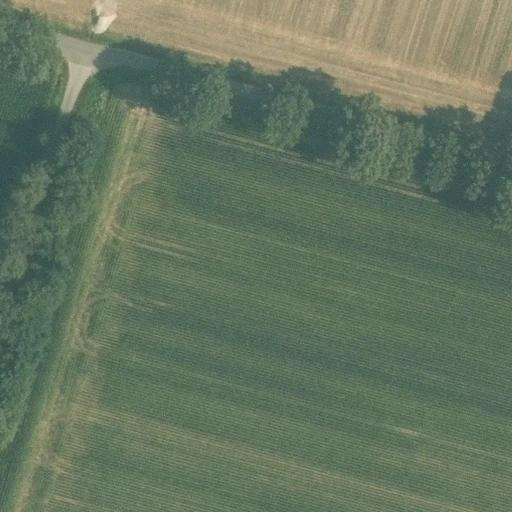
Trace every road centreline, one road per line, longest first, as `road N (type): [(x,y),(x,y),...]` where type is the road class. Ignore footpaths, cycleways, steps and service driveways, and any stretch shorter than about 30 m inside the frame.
road 1 (unclassified): [(84,48),(511,160)]
road 2 (unclassified): [(84,48),(0,320)]
